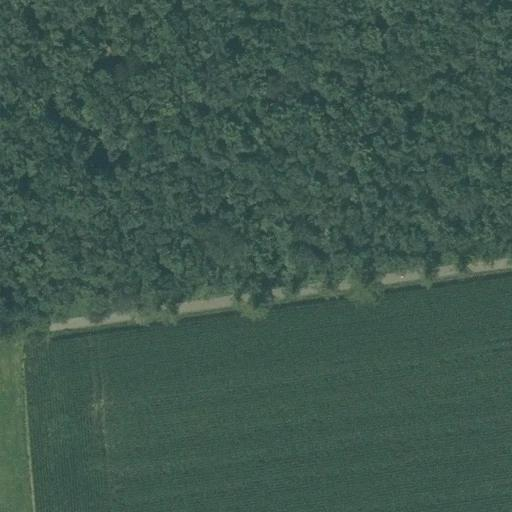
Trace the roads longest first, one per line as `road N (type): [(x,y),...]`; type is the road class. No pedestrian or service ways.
road 1 (track): [(0,177),(211,169),(300,132),(401,105),(511,99)]
road 2 (track): [(93,171),(95,228),(69,320)]
